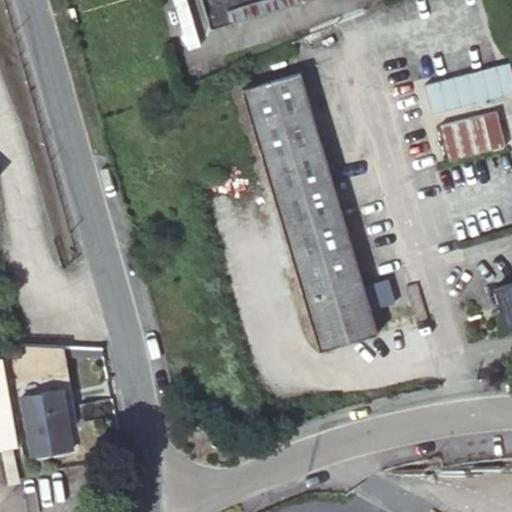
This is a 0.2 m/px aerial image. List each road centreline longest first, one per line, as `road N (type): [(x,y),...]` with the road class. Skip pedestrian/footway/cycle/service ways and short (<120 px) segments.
road 1 (residential): [(28,0),(141,398),(150,502)]
road 2 (unknown): [(444,333),(352,55),(370,39),(453,8)]
road 3 (unknown): [(223,183),(288,386),(354,372),(444,333)]
road 4 (unclassified): [(150,502),(406,425),(511,409)]
